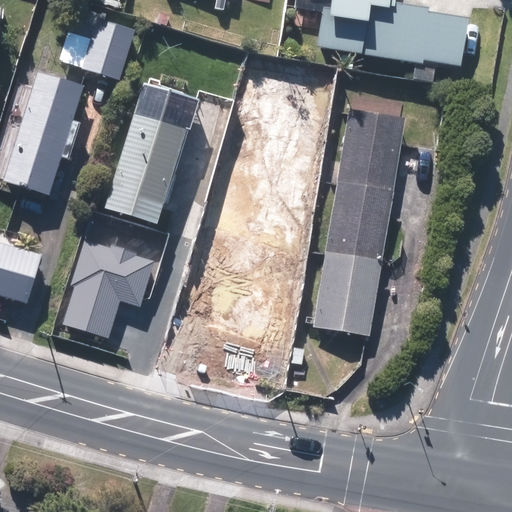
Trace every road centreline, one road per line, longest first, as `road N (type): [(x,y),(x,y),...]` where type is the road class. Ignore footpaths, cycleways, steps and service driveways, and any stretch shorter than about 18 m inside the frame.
road 1 (secondary): [(449,479),(198,438),(0,384)]
road 2 (secondary): [(511,289),(449,479)]
